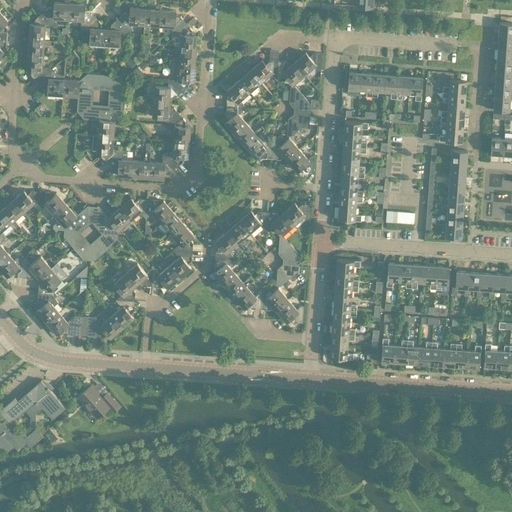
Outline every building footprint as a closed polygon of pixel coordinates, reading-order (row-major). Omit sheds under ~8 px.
[(68,18),(69,2),(54,1),(53,6),(48,6),(42,12),(54,26),(55,17),(68,18)] [(84,8),(84,4),(69,2),(68,18),(81,19),(80,29),(95,16),(89,9),(84,8)] [(144,24),(145,8),(129,7),(129,12),(124,11),(117,18),(130,33),(131,23),(144,24)] [(159,25),(160,9),(145,8),(144,24),(143,33),(148,34),(148,24),(159,25)] [(175,15),(175,10),(160,9),(159,25),(172,26),(171,35),(186,22),(180,16),(175,15)] [(45,26),(54,26),(42,12),(34,18),(34,23),(29,22),(28,37),(44,39),(45,26)] [(100,28),(101,22),(95,16),(80,29),(90,29),(89,43),(104,44),(105,28),(100,28)] [(120,32),(130,33),(117,18),(111,23),(110,28),(105,28),(104,44),(119,45),(120,32)] [(192,34),(192,29),(186,22),(171,35),(181,36),(180,48),(195,50),(196,34),(192,34)] [(511,22),(500,22),(499,34),(511,35),(511,22)] [(511,47),(511,35),(499,34),(498,47),(511,47)] [(53,39),(44,39),(28,37),(27,53),(43,54),(44,43),(53,44),(53,39)] [(511,60),(511,47),(498,47),(497,60),(511,60)] [(194,65),(195,50),(180,48),(179,60),(170,59),(169,63),(173,64),(194,65)] [(312,52),(308,55),(305,51),(293,61),(304,73),(313,65),(317,69),(320,69),(321,53),(312,52)] [(42,67),(43,54),(27,53),(26,68),(31,68),(31,74),(37,81),(51,69),(51,68),(42,67)] [(130,57),(123,63),(128,70),(135,64),(130,57)] [(268,60),(265,63),(261,59),(250,69),(260,81),(270,72),(276,80),(278,61),(268,60)] [(511,72),(511,60),(497,60),(496,72),(511,72)] [(290,65),(286,61),(278,61),(276,80),(283,74),(292,83),(304,73),(293,61),(290,65)] [(193,81),(194,65),(173,64),(172,77),(168,76),(181,91),(188,85),(188,80),(193,81)] [(146,77),(137,66),(132,71),(137,77),(145,77),(146,77)] [(54,71),(51,71),(51,69),(37,81),(43,87),(48,88),(47,92),(63,94),(64,78),(64,74),(57,74),(54,71)] [(266,88),(260,81),(250,69),(239,79),(249,91),(257,84),(263,91),(266,88)] [(360,89),(361,72),(348,71),(347,94),(353,94),(353,88),(360,89)] [(371,96),(373,73),(361,72),(360,89),(366,89),(366,95),(371,96)] [(511,86),(511,78),(511,72),(496,72),(495,85),(511,86)] [(98,86),(99,73),(87,73),(84,75),(93,86),(98,86)] [(384,90),(385,73),(373,73),(371,96),(377,96),(377,90),(384,90)] [(396,97),(398,74),(385,73),(384,90),(391,91),(390,97),(396,97)] [(120,78),(118,74),(105,74),(104,87),(109,87),(120,78)] [(409,92),(410,75),(398,74),(396,97),(401,98),(402,92),(409,92)] [(420,99),(422,76),(410,75),(409,92),(415,93),(415,99),(420,99)] [(174,96),(181,91),(168,76),(168,86),(154,85),(153,100),(169,101),(169,96),(174,96)] [(90,100),(91,87),(82,77),(80,79),(64,78),(63,94),(78,95),(77,110),(77,111),(90,100)] [(466,92),(467,80),(450,78),(449,85),(443,85),(443,90),(466,92)] [(123,95),(124,82),(122,79),(111,89),(110,94),(123,95)] [(239,99),(249,91),(239,79),(226,89),(230,93),(226,96),(225,106),(245,107),(239,99)] [(511,98),(511,86),(495,85),(494,97),(511,98)] [(302,95),(294,86),(290,86),(289,99),(293,103),(302,95)] [(465,104),(466,92),(443,90),(442,96),(449,96),(448,103),(465,104)] [(310,108),(310,104),(305,99),(302,95),(293,103),(296,108),(310,108)] [(510,110),(511,98),(494,97),(493,109),(510,110)] [(318,99),(305,99),(310,104),(310,108),(317,109),(318,99)] [(122,113),(123,101),(110,100),(110,105),(119,116),(122,113)] [(169,106),(169,101),(153,100),(152,115),(165,116),(165,126),(179,113),(173,106),(169,106)] [(464,117),(465,104),(448,103),(448,110),(441,110),(441,115),(464,117)] [(117,117),(108,107),(95,106),(83,117),(84,118),(98,119),(97,134),(97,135),(113,136),(114,120),(117,117)] [(238,113),(245,107),(225,106),(225,115),(228,118),(224,122),(235,134),(247,123),(238,113)] [(185,125),(185,120),(179,113),(165,126),(174,127),(173,140),(189,141),(190,125),(185,125)] [(309,119),(309,115),(295,114),(292,117),(300,127),(309,119)] [(463,129),(464,117),(441,115),(441,120),(447,121),(446,128),(463,129)] [(290,135),(300,127),(292,117),(287,121),(286,135),(290,135)] [(367,127),(368,121),(344,120),(344,132),(361,134),(362,127),(367,127)] [(260,125),(253,131),(247,123),(235,134),(244,145),(256,134),(263,128),(260,125)] [(462,141),(463,129),(446,128),(446,134),(440,134),(439,139),(462,141)] [(361,140),(361,134),(344,132),(343,145),(366,146),(366,140),(361,140)] [(267,143),(259,133),(256,134),(244,145),(254,156),(256,155),(259,158),(261,157),(271,158),(272,138),(267,143)] [(97,135),(97,134),(93,134),(92,149),(101,150),(100,155),(107,162),(121,150),(121,149),(112,148),(113,136),(97,135)] [(288,137),(285,140),(280,134),(273,140),(272,138),(271,158),(280,158),(284,155),(287,159),(298,148),(288,137)] [(502,154),(504,138),(492,137),(490,153),(502,154)] [(511,154),(511,138),(504,138),(502,154),(511,154)] [(188,156),(189,141),(173,140),(172,153),(163,152),(175,167),(182,160),(183,156),(188,156)] [(365,152),(366,146),(343,145),(342,156),(359,158),(360,151),(365,152)] [(311,155),(307,158),(298,148),(287,159),(297,170),(300,167),(304,171),(313,171),(314,155),(311,155)] [(467,163),(468,150),(452,149),(451,161),(467,163)] [(134,159),(120,158),(121,150),(107,162),(113,169),(118,169),(117,174),(133,175),(134,159)] [(149,160),(150,151),(145,151),(144,160),(134,159),(133,175),(148,176),(149,160)] [(169,173),(175,167),(163,152),(162,161),(149,160),(148,176),(163,177),(164,172),(169,173)] [(359,164),(359,158),(342,156),(341,169),(364,171),(364,165),(359,164)] [(466,175),(467,163),(451,161),(450,174),(466,175)] [(364,176),(364,171),(341,169),(340,181),(357,183),(358,176),(364,176)] [(465,187),(466,175),(450,174),(449,186),(465,187)] [(357,189),(357,183),(340,181),(339,194),(362,196),(363,189),(357,189)] [(464,200),(465,187),(449,186),(448,198),(464,200)] [(30,190),(27,193),(24,190),(12,200),(22,212),(32,203),(38,210),(40,191),(30,190)] [(52,195),(49,192),(40,191),(38,210),(45,204),(53,214),(66,203),(56,192),(52,195)] [(362,201),(362,196),(339,194),(338,206),(355,208),(356,200),(362,201)] [(146,217),(147,198),(139,197),(134,201),(131,197),(119,207),(130,219),(140,210),(146,218),(146,217)] [(159,203),(155,199),(147,198),(146,217),(153,212),(161,222),(173,212),(163,200),(159,203)] [(463,212),(464,200),(448,198),(447,211),(463,212)] [(14,219),(22,212),(12,200),(0,210),(10,222),(17,229),(20,226),(14,219)] [(301,203),(297,206),(294,202),(283,212),(293,224),(302,215),(306,220),(310,220),(311,204),(301,203)] [(87,205),(76,214),(66,203),(53,214),(58,220),(53,224),(53,227),(56,231),(58,229),(77,230),(88,221),(89,205),(87,205)] [(98,206),(97,206),(95,222),(104,232),(117,233),(118,229),(130,219),(119,207),(108,217),(98,206)] [(355,213),(355,208),(338,206),(337,218),(360,220),(361,214),(355,213)] [(258,210),(254,213),(251,209),(239,220),(249,231),(259,223),(265,230),(267,211),(258,210)] [(0,230),(10,222),(0,210),(0,237),(7,238),(0,230)] [(279,215),(276,211),(267,211),(265,230),(272,224),(281,234),(293,224),(283,212),(279,215)] [(462,224),(463,212),(447,211),(446,223),(462,224)] [(171,233),(183,223),(173,212),(161,222),(169,230),(161,236),(164,239),(171,233)] [(249,231),(239,220),(227,229),(238,241),(243,237),(249,238),(252,242),(255,239),(249,231)] [(189,238),(193,235),(183,223),(171,233),(180,243),(172,249),(192,250),(193,242),(189,238)] [(461,237),(462,224),(446,223),(445,236),(461,237)] [(228,250),(238,241),(227,229),(216,240),(219,243),(215,247),(214,255),(234,257),(228,250)] [(81,237),(77,233),(63,232),(63,236),(71,246),(81,237)] [(117,239),(117,235),(104,234),(100,238),(108,248),(117,239)] [(291,245),(283,236),(279,236),(278,249),(282,253),(291,245)] [(0,243),(7,238),(0,237),(0,260),(8,253),(0,243)] [(75,250),(85,241),(81,237),(71,246),(75,250)] [(103,251),(108,248),(100,238),(95,242),(103,251)] [(88,260),(88,246),(85,241),(75,250),(83,260),(88,260)] [(93,260),(103,251),(95,242),(90,246),(90,260),(93,260)] [(299,259),(299,254),(291,245),(282,253),(285,258),(299,259)] [(191,259),(192,250),(172,249),(178,256),(169,265),(179,276),(191,266),(188,262),(191,259)] [(24,257),(17,263),(8,253),(0,260),(0,267),(7,275),(10,272),(14,276),(23,277),(24,257)] [(227,263),(234,257),(214,255),(214,264),(217,268),(213,271),(224,283),(236,273),(227,263)] [(39,278),(50,268),(40,256),(30,264),(24,257),(23,277),(32,277),(36,274),(39,278)] [(359,265),(360,260),(336,258),(335,270),(353,271),(353,265),(359,265)] [(399,279),(400,262),(388,261),(386,284),(392,284),(392,279),(399,279)] [(153,266),(146,272),(137,262),(125,272),(136,284),(139,281),(141,284),(151,285),(153,266)] [(411,286),(412,262),(400,262),(399,279),(405,279),(405,285),(411,286)] [(424,281),(425,263),(412,262),(411,286),(416,286),(417,280),(424,281)] [(436,287),(437,264),(425,263),(424,281),(430,281),(430,287),(436,287)] [(298,269),(298,265),(284,264),(281,268),(289,277),(298,269)] [(448,282),(449,265),(437,264),(436,287),(441,288),(442,282),(448,282)] [(87,277),(87,265),(75,276),(87,277)] [(167,286),(179,276),(169,265),(159,273),(153,266),(151,285),(160,286),(164,283),(167,286)] [(50,288),(60,279),(50,268),(39,278),(41,281),(38,284),(37,294),(57,295),(50,288)] [(280,285),(289,277),(281,268),(277,271),(276,285),(280,285)] [(352,278),(353,271),(335,270),(334,282),(358,284),(358,279),(352,278)] [(464,286),(465,271),(456,271),(455,286),(452,285),(452,293),(456,293),(457,286),(464,286)] [(477,287),(478,272),(465,271),(464,286),(464,294),(469,294),(469,287),(477,287)] [(132,287),(136,284),(125,272),(114,282),(122,292),(115,298),(134,300),(135,291),(132,287)] [(489,288),(490,273),(478,272),(477,287),(476,295),(481,295),(482,288),(489,288)] [(250,275),(242,281),(236,273),(224,283),(233,295),(246,284),(253,279),(250,275)] [(502,289),(503,274),(490,273),(489,288),(489,296),(493,296),(494,289),(502,289)] [(511,289),(511,274),(503,274),(502,289),(501,297),(506,297),(506,289),(511,289)] [(357,289),(358,284),(334,282),(333,295),(351,296),(351,289),(357,289)] [(261,288),(254,294),(246,284),(233,295),(243,307),(247,303),(250,307),(260,307),(261,288)] [(276,308),(288,298),(278,286),(267,295),(261,288),(260,307),(269,308),(273,305),(276,308)] [(54,297),(57,295),(37,294),(37,302),(40,306),(36,309),(47,321),(58,311),(53,306),(58,301),(54,297)] [(350,303),(351,296),(333,295),(333,307),(356,309),(356,303),(350,303)] [(134,309),(134,300),(115,298),(121,306),(112,314),(122,326),(133,316),(130,312),(134,309)] [(300,305),(296,308),(288,298),(276,308),(286,320),(290,318),(293,321),(302,322),(303,305),(300,305)] [(356,314),(356,309),(333,307),(332,319),(349,320),(350,314),(356,314)] [(74,314),(67,321),(58,311),(47,321),(57,333),(60,330),(63,333),(80,334),(81,315),(74,314)] [(110,336),(122,326),(112,314),(102,323),(96,316),(88,315),(87,335),(103,336),(107,333),(110,336)] [(87,335),(88,315),(81,315),(80,334),(87,335)] [(349,327),(349,320),(332,319),(331,331),(354,333),(355,328),(349,327)] [(354,339),(354,333),(331,331),(330,343),(347,345),(348,338),(354,339)] [(388,343),(388,338),(383,337),(381,360),(393,361),(394,344),(388,343)] [(405,362),(407,339),(401,339),(401,344),(394,344),(393,361),(405,362)] [(412,345),(413,339),(407,339),(405,362),(418,363),(419,346),(412,345)] [(430,364),(432,341),(426,341),(426,346),(419,346),(418,363),(430,364)] [(437,347),(437,341),(432,341),(430,364),(442,365),(444,347),(437,347)] [(455,366),(456,343),(451,342),(450,348),(444,347),(442,365),(455,366)] [(347,351),(347,345),(330,343),(329,356),(352,358),(353,352),(347,351)] [(462,349),(462,343),(456,343),(455,366),(467,366),(468,349),(462,349)] [(491,349),(491,343),(485,343),(484,366),(496,367),(497,349),(491,349)] [(479,367),(481,344),(475,344),(475,350),(468,349),(467,366),(479,367)] [(508,368),(510,345),(505,344),(504,350),(497,349),(496,367),(508,368)] [(0,411),(6,418),(1,423),(0,422),(0,444),(5,451),(14,444),(18,448),(26,441),(30,445),(42,436),(43,436),(35,427),(35,428),(34,427),(35,413),(43,406),(53,418),(65,407),(48,388),(50,386),(49,385),(48,383),(46,382),(43,382),(41,379),(17,400),(14,396),(0,408),(0,411)] [(107,392),(102,396),(92,385),(78,396),(96,416),(108,404),(114,411),(119,406),(107,392)]
